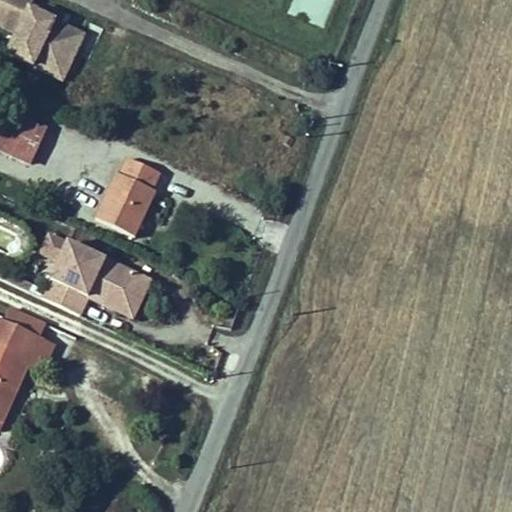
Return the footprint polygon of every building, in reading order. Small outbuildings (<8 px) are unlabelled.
[(0,0),(0,29),(6,32),(0,44),(0,54),(50,78),(72,33),(43,19),(18,8),(20,2),(21,0),(0,0)] [(293,0),(288,16),(326,27),(334,0),(293,0)] [(43,19),(46,14),(20,2),(18,8),(43,19)] [(0,135),(11,141),(27,108),(0,95),(0,135)] [(97,153),(77,198),(115,215),(135,174),(131,171),(140,151),(108,137),(101,155),(97,153)] [(129,254),(53,218),(26,274),(37,279),(66,293),(74,275),(110,292),(129,254)] [(29,297),(0,284),(0,301),(22,312),(29,297)] [(0,360),(22,312),(0,301),(0,360)]
